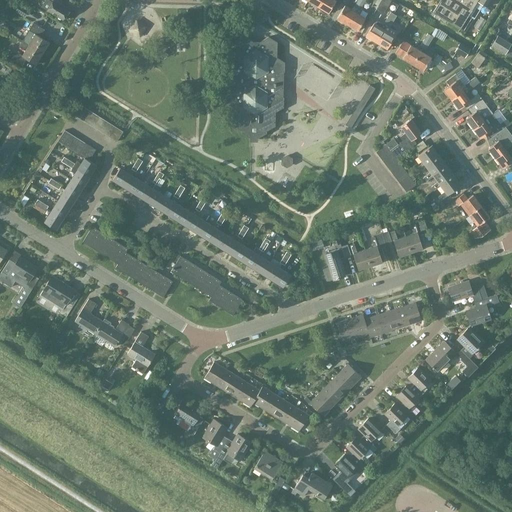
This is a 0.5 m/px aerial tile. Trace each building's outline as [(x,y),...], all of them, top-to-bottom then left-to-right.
[(51,0),(51,2),(48,0),(44,0),(40,7),(61,20),(68,9),(56,2),(57,0),(51,0)] [(321,0),(317,6),(322,9),(321,12),(326,14),(327,12),(327,13),(329,11),(331,12),(334,7),(332,5),(335,0),(334,0),(321,0)] [(360,9),(363,4),(356,0),(354,5),(357,7),(360,9)] [(381,0),(376,9),(382,13),(389,0),(381,0)] [(439,0),(433,11),(442,17),(461,28),(476,0),(439,0)] [(477,0),(468,16),(469,16),(472,18),(481,3),(486,7),(489,0),(477,0)] [(344,5),(337,16),(336,18),(346,24),(351,16),(354,11),(356,8),(357,7),(354,5),(351,10),(344,5)] [(356,8),(354,11),(351,16),(346,24),(357,30),(364,18),(362,16),(359,15),(362,10),(360,9),(357,7),(356,8)] [(392,21),(395,16),(396,16),(393,14),(390,12),(387,18),(392,21)] [(468,16),(460,28),(465,31),(473,19),(472,18),(469,16),(468,16)] [(481,17),(474,28),(479,31),(486,20),(481,17)] [(389,27),(392,21),(387,18),(383,24),(381,22),(380,23),(376,21),(373,23),(365,35),(376,41),(383,29),(386,25),(389,27)] [(136,19),(128,30),(139,37),(147,26),(136,19)] [(32,23),(22,41),(42,53),(48,42),(39,36),(43,29),(32,23)] [(386,48),(394,35),(396,32),(389,27),(386,25),(383,29),(376,41),(386,48)] [(419,46),(422,48),(430,35),(427,34),(419,46)] [(433,37),(430,35),(422,48),(426,50),(433,37)] [(225,96),(225,97),(224,106),(233,111),(232,125),(241,130),(240,133),(249,138),(257,138),(265,133),(265,130),(273,126),(274,111),(282,107),(283,62),(275,57),(276,42),(267,36),(259,41),(252,41),(244,36),(235,41),(234,56),(226,61),(225,71),(233,75),(233,92),(225,96)] [(498,36),(491,46),(505,54),(511,44),(498,36)] [(15,52),(11,59),(21,65),(25,58),(35,64),(42,53),(22,41),(18,46),(24,50),(21,55),(15,52)] [(394,53),(412,64),(420,52),(402,41),(394,53)] [(460,43),(454,51),(464,58),(469,50),(460,43)] [(430,58),(425,55),(420,52),(412,64),(422,70),(430,58)] [(477,53),(471,63),(470,64),(477,69),(485,58),(477,53)] [(441,57),(436,54),(432,59),(438,63),(441,57)] [(450,100),(465,88),(463,86),(462,84),(458,79),(458,78),(455,75),(455,74),(445,81),(446,82),(449,86),(443,90),(450,100)] [(474,77),(469,81),(473,87),(478,83),(474,77)] [(458,109),(463,105),(466,109),(481,98),(477,93),(473,96),(468,90),(473,87),(469,81),(463,86),(465,88),(450,100),(458,109)] [(492,113),(488,108),(481,98),(466,109),(470,115),(465,119),(472,128),(483,120),(482,120),(491,113),(492,113)] [(78,118),(84,108),(79,105),(73,115),(78,118)] [(502,120),(509,116),(502,105),(496,109),(502,120)] [(84,107),(84,108),(78,118),(82,121),(89,110),(84,107)] [(94,113),(89,110),(82,121),(87,124),(94,113)] [(92,126),(98,116),(94,113),(87,124),(92,126)] [(503,128),(496,119),(491,113),(482,120),(483,120),(472,128),(479,138),(485,134),(489,139),(503,128)] [(92,126),(97,129),(103,119),(98,116),(92,126)] [(97,129),(101,132),(108,122),(103,119),(97,129)] [(389,150),(392,154),(396,158),(415,143),(412,139),(420,132),(410,120),(400,127),(404,133),(399,137),(402,141),(389,150)] [(112,125),(108,122),(101,132),(106,135),(112,125)] [(117,128),(112,125),(106,135),(110,138),(117,128)] [(491,145),(487,148),(495,158),(505,150),(505,149),(511,143),(511,138),(504,127),(503,128),(489,139),(487,140),(491,145)] [(117,128),(110,138),(116,142),(123,132),(117,128)] [(69,134),(64,130),(57,141),(63,144),(69,134)] [(63,144),(68,148),(75,137),(69,134),(63,144)] [(393,147),(401,140),(396,134),(388,140),(393,147)] [(75,137),(68,148),(73,151),(80,140),(75,137)] [(85,143),(80,140),(73,151),(78,154),(85,143)] [(78,154),(83,157),(83,158),(90,147),(85,143),(78,154)] [(375,152),(379,157),(389,149),(385,144),(375,152)] [(418,172),(425,167),(439,156),(431,146),(417,156),(423,163),(415,168),(418,172)] [(95,150),(90,147),(83,158),(88,160),(95,150)] [(392,154),(389,150),(389,149),(379,157),(382,161),(392,154)] [(502,168),(511,159),(511,154),(510,156),(505,150),(495,158),(502,168)] [(392,154),(382,161),(386,166),(396,158),(392,154)] [(286,156),(282,159),(282,164),(286,166),(290,164),(290,159),(286,156)] [(426,182),(433,176),(446,166),(439,156),(425,167),(430,173),(423,178),(426,182)] [(60,161),(66,165),(69,160),(64,157),(60,161)] [(73,166),(89,176),(95,165),(88,160),(83,158),(83,157),(79,163),(76,161),(75,163),(73,166)] [(137,158),(134,164),(139,167),(142,161),(137,158)] [(396,158),(386,166),(389,170),(399,163),(396,158)] [(75,163),(69,160),(66,165),(71,168),(73,166),(75,163)] [(291,188),(307,197),(322,171),(306,161),(291,188)] [(402,167),(399,163),(389,170),(393,175),(402,167)] [(135,172),(139,167),(134,164),(130,169),(132,170),(135,172)] [(70,179),(82,187),(89,176),(73,166),(71,168),(70,171),(73,173),(70,179)] [(433,191),(440,186),(453,176),(446,166),(433,176),(437,182),(430,188),(433,191)] [(402,167),(393,175),(396,179),(406,172),(402,167)] [(111,180),(122,186),(130,175),(132,170),(130,169),(128,168),(125,172),(118,168),(111,180)] [(163,174),(158,171),(155,177),(160,179),(163,174)] [(396,179),(399,183),(409,176),(406,172),(396,179)] [(122,186),(133,193),(140,182),(130,175),(122,186)] [(399,183),(402,187),(412,180),(409,176),(399,183)] [(460,184),(453,176),(440,186),(444,192),(437,197),(440,201),(448,195),(447,194),(460,184)] [(47,183),(53,186),(56,181),(50,178),(47,183)] [(70,179),(63,190),(75,197),(82,187),(70,179)] [(412,180),(402,187),(406,192),(416,185),(412,180)] [(61,184),(56,181),(53,186),(58,189),(61,184)] [(133,193),(144,200),(151,188),(140,182),(133,193)] [(180,185),(176,190),(181,193),(184,188),(180,185)] [(144,200),(154,206),(162,195),(156,192),(151,188),(144,200)] [(63,190),(56,200),(68,208),(75,197),(63,190)] [(178,198),(181,193),(176,190),(173,196),(178,198)] [(463,202),(471,213),(481,206),(472,195),(467,199),(463,194),(454,200),(458,206),(463,202)] [(18,204),(23,206),(28,198),(24,195),(18,204)] [(172,202),(162,195),(154,206),(165,213),(172,202)] [(201,197),(197,203),(203,206),(206,201),(201,197)] [(34,204),(39,207),(42,202),(37,199),(34,204)] [(62,219),(68,208),(56,200),(50,211),(62,219)] [(45,211),(46,209),(48,206),(42,202),(39,207),(45,211)] [(183,208),(172,202),(165,213),(176,220),(183,208)] [(199,212),(203,206),(197,203),(194,208),(197,210),(199,212)] [(489,217),(481,206),(471,213),(468,216),(473,222),(476,220),(479,223),(468,231),(474,238),(481,236),(490,229),(484,221),(489,217)] [(189,212),(183,208),(176,220),(186,226),(194,215),(189,212)] [(55,229),(62,219),(50,211),(49,211),(46,209),(45,211),(44,212),(48,214),(43,222),(55,229)] [(222,211),(218,217),(223,220),(227,214),(222,211)] [(186,226),(197,233),(204,222),(198,218),(194,215),(186,226)] [(220,225),(223,220),(218,217),(215,222),(220,225)] [(423,220),(417,221),(421,231),(427,230),(423,220)] [(215,228),(204,222),(197,233),(208,240),(215,228)] [(413,233),(405,236),(410,252),(422,249),(417,233),(415,224),(410,225),(413,233)] [(248,228),(243,225),(240,230),(245,233),(248,228)] [(91,227),(82,242),(94,249),(103,234),(91,227)] [(215,228),(208,240),(218,247),(225,235),(215,228)] [(236,236),(241,239),(245,233),(240,230),(236,236)] [(387,231),(381,233),(385,243),(391,241),(387,231)] [(398,256),(410,252),(405,236),(396,239),(394,231),(389,232),(392,241),(393,240),(398,256)] [(379,245),(385,243),(381,233),(376,235),(379,245)] [(94,249),(106,257),(115,241),(103,234),(94,249)] [(333,245),(339,243),(336,234),(330,236),(333,245)] [(218,247),(229,253),(236,242),(225,235),(218,247)] [(372,247),(364,249),(369,266),(381,262),(376,246),(377,246),(374,237),(370,238),(372,247)] [(320,239),(307,244),(309,248),(310,251),(323,247),(320,239)] [(115,241),(106,257),(117,264),(125,252),(127,249),(115,241)] [(236,242),(229,253),(240,260),(247,248),(236,242)] [(347,244),(341,246),(345,256),(350,255),(347,244)] [(353,254),(358,269),(369,266),(364,249),(356,252),(353,244),(349,245),(352,254),(353,254)] [(252,252),(247,248),(240,260),(250,267),(257,255),(260,250),(255,247),(252,252)] [(328,267),(322,269),(326,280),(332,278),(332,279),(344,275),(339,259),(341,258),(338,249),(328,253),(324,254),(327,262),(328,267)] [(257,255),(250,267),(261,273),(268,262),(267,261),(270,256),(262,251),(263,251),(261,250),(260,250),(257,255)] [(286,251),(282,257),(287,260),(290,254),(286,251)] [(125,252),(117,264),(115,267),(127,274),(136,259),(125,252)] [(170,271),(183,280),(193,265),(179,256),(170,271)] [(20,307),(26,297),(32,287),(26,284),(28,281),(29,281),(37,268),(19,257),(15,263),(9,260),(1,272),(0,273),(0,280),(10,287),(14,281),(22,286),(19,292),(12,302),(20,307)] [(283,265),(287,260),(282,257),(279,262),(283,265)] [(127,274),(139,282),(148,267),(136,259),(127,274)] [(279,268),(268,262),(261,273),(272,280),(279,268)] [(206,273),(193,265),(183,280),(197,288),(206,273)] [(148,267),(139,282),(150,289),(160,274),(148,267)] [(282,287),(289,275),(279,268),(272,280),(282,287)] [(210,297),(218,285),(220,282),(206,273),(197,288),(210,297)] [(172,282),(160,274),(150,289),(162,297),(172,282)] [(66,317),(73,305),(67,301),(73,292),(62,284),(63,283),(51,276),(42,290),(39,294),(62,308),(59,313),(66,317)] [(452,301),(472,295),(474,302),(481,299),(477,285),(470,288),(467,281),(448,287),(452,301)] [(208,300),(220,308),(230,292),(218,285),(210,297),(208,300)] [(241,300),(230,292),(220,308),(232,315),(241,300)] [(496,296),(486,299),(474,302),(476,308),(466,311),(470,324),(490,318),(486,305),(489,304),(489,305),(498,302),(496,296)] [(74,322),(94,334),(102,321),(89,313),(95,304),(88,299),(74,322)] [(415,303),(402,307),(408,324),(421,320),(415,303)] [(395,329),(408,324),(402,307),(389,311),(395,329)] [(389,311),(376,315),(382,333),(395,329),(389,311)] [(355,336),(368,332),(363,319),(362,314),(349,318),(355,336)] [(368,332),(369,337),(382,333),(376,315),(363,319),(368,332)] [(111,322),(104,318),(102,321),(94,334),(114,347),(122,335),(128,338),(134,328),(121,320),(115,329),(112,327),(113,326),(110,324),(111,322)] [(342,341),(355,336),(349,318),(336,323),(342,341)] [(63,327),(56,339),(62,342),(69,331),(63,327)] [(460,350),(463,353),(469,358),(474,354),(472,353),(482,343),(468,328),(457,339),(465,346),(460,350)] [(141,332),(126,355),(135,360),(131,366),(142,373),(146,367),(147,367),(155,354),(142,346),(148,337),(141,332)] [(443,341),(426,359),(438,371),(451,359),(454,361),(457,357),(466,366),(462,371),(467,377),(477,367),(469,358),(463,353),(459,357),(443,341)] [(204,378),(214,384),(216,385),(226,369),(214,362),(204,378)] [(348,364),(338,374),(351,387),(361,377),(348,364)] [(103,374),(107,368),(102,365),(98,371),(103,374)] [(408,378),(414,385),(410,389),(419,398),(423,393),(422,392),(426,389),(424,387),(431,380),(429,379),(434,374),(427,367),(423,372),(418,367),(408,378)] [(237,376),(226,369),(216,385),(227,392),(237,376)] [(342,397),(351,387),(338,374),(329,384),(342,397)] [(227,392),(237,398),(239,399),(249,384),(237,376),(227,392)] [(260,391),(259,391),(249,384),(239,399),(250,407),(253,402),(260,391)] [(329,384),(319,393),(332,406),(342,397),(329,384)] [(253,402),(264,410),(274,394),(262,386),(259,391),(260,391),(253,402)] [(402,403),(398,407),(407,415),(411,411),(412,412),(416,408),(412,404),(419,398),(410,389),(407,386),(396,396),(402,403)] [(319,393),(309,403),(323,416),(332,406),(319,393)] [(264,410),(276,417),(286,401),(274,394),(264,410)] [(195,432),(203,420),(198,416),(201,411),(183,400),(174,414),(191,425),(189,429),(189,428),(180,443),(186,447),(195,432)] [(276,417),(287,424),(297,408),(286,401),(276,417)] [(384,414),(391,420),(387,425),(395,433),(403,424),(401,421),(407,415),(398,407),(395,403),(384,414)] [(309,416),(297,408),(287,424),(299,431),(309,416)] [(222,435),(227,428),(213,419),(202,437),(215,445),(213,449),(209,455),(214,459),(218,452),(227,438),(222,435)] [(358,429),(364,435),(360,440),(369,448),(372,452),(377,448),(370,441),(381,431),(368,419),(358,429)] [(239,461),(251,443),(237,434),(232,442),(227,438),(218,452),(224,456),(226,453),(239,461)] [(369,448),(360,440),(357,436),(346,447),(352,453),(348,457),(357,466),(361,470),(365,466),(358,459),(369,448)] [(265,451),(254,468),(271,480),(282,462),(265,451)] [(354,476),(351,473),(357,466),(348,457),(345,454),(335,465),(341,471),(336,476),(336,475),(332,479),(349,496),(353,491),(346,484),(350,480),(353,480),(354,479),(354,477),(354,476)] [(332,485),(311,473),(307,477),(302,474),(291,493),(295,496),(296,492),(303,497),(308,488),(316,493),(315,496),(322,501),(324,498),(332,485)] [(280,477),(271,491),(276,494),(285,480),(280,477)]
